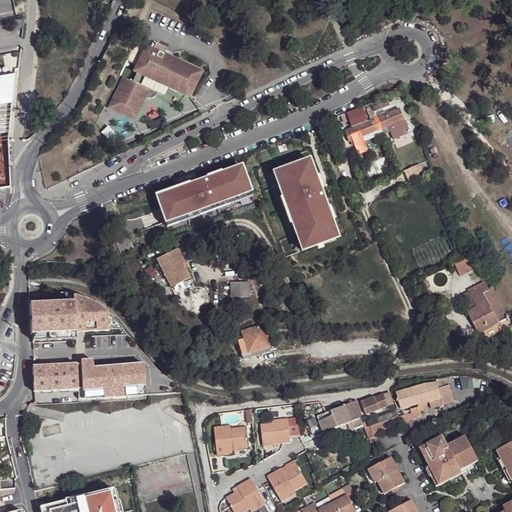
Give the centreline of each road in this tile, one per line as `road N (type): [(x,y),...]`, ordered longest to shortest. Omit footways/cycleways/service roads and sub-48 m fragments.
road 1 (residential): [(123,186),(160,149),(332,63),(387,45)]
road 2 (residential): [(123,186),(325,107),(392,64)]
road 3 (unclassified): [(20,188),(23,167),(70,102),(123,0)]
road 4 (unclassified): [(0,410),(21,393),(19,289)]
